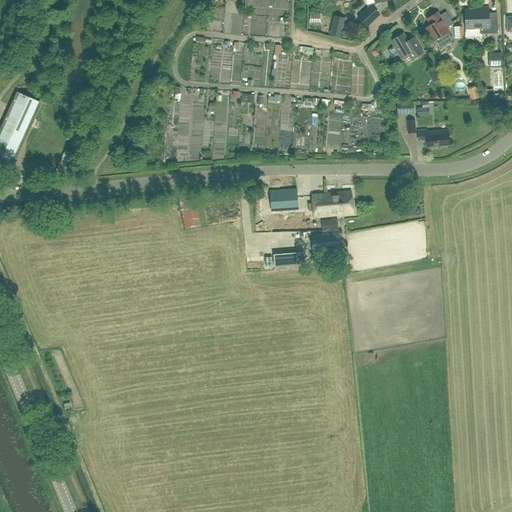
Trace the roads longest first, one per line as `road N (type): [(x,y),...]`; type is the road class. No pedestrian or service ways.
road 1 (unclassified): [(0,197),(251,170),(443,168),(471,162),(511,135)]
road 2 (tertiary): [(0,343),(70,511)]
